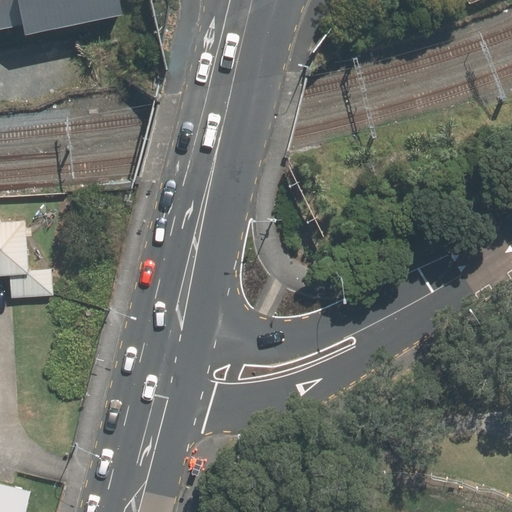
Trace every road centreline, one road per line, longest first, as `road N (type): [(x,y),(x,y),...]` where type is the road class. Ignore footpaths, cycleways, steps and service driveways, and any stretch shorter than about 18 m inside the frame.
road 1 (residential): [(412,309),(365,356),(305,389),(225,407),(161,400)]
road 2 (residential): [(177,330),(278,342),(412,309)]
road 3 (primary): [(211,168),(177,330)]
road 4 (primary): [(211,168),(239,51)]
